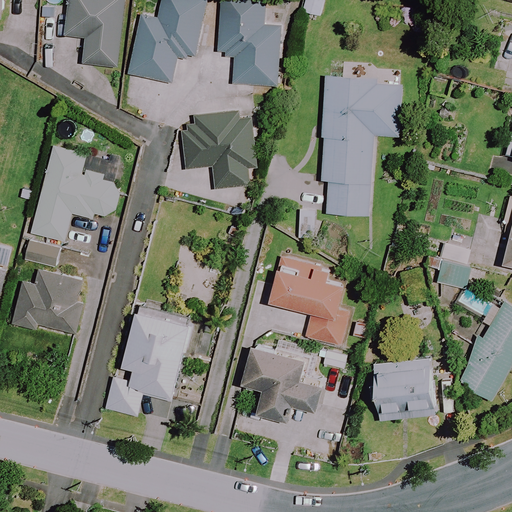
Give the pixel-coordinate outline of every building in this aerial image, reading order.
[(117,67),(125,0),(69,0),(65,35),(87,38),(84,63),(117,67)] [(132,25),(131,29),(121,84),(172,94),(178,59),(187,60),(187,57),(196,58),(207,0),(163,0),(161,14),(147,12),(144,28),(132,25)] [(271,0),(223,0),(221,55),(235,56),(234,83),(277,86),(281,29),(270,28),(271,0)] [(378,78),(326,76),(321,180),(329,180),(327,213),(371,215),(375,136),(401,137),(403,85),(377,84),(378,78)] [(200,124),(181,128),(187,165),(212,162),(215,185),(252,179),(251,169),(259,167),(251,117),(240,119),(238,109),(198,115),(200,124)] [(119,192),(110,180),(105,178),(107,171),(85,165),(87,154),(53,146),(31,233),(65,241),(72,213),(94,219),(96,213),(102,214),(116,207),(119,192)] [(316,212),(299,211),(298,240),(314,241),(316,212)] [(511,219),(501,263),(511,265),(511,219)] [(62,247),(30,239),(24,259),(57,267),(62,247)] [(331,269),(281,255),(269,300),(311,311),(305,336),(341,345),(349,315),(339,312),(347,284),(329,279),(331,269)] [(470,266),(449,261),(444,285),(465,290),(470,266)] [(83,281),(41,270),(37,284),(24,281),(13,323),(38,330),(40,321),(77,331),(84,303),(78,302),(83,281)] [(511,305),(505,302),(485,337),(483,336),(458,380),(494,400),(511,368),(511,305)] [(193,325),(139,310),(124,365),(135,368),(131,381),(114,377),(106,408),(138,416),(145,389),(173,397),(193,325)] [(308,358),(253,343),(242,383),(265,389),(258,412),(293,421),(297,406),(317,411),(325,379),(304,373),(308,358)] [(434,409),(431,360),(374,363),(377,412),(434,409)] [(258,420),(240,416),(234,441),(252,445),(258,420)]
